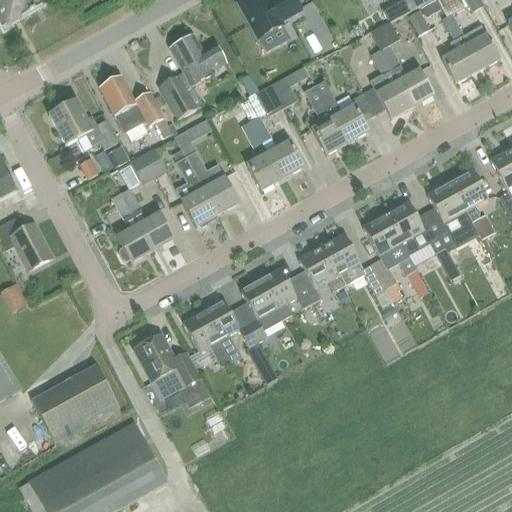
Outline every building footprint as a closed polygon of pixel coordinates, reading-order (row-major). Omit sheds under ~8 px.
[(0,0),(0,26),(3,32),(58,1),(57,0),(0,0)] [(268,0),(248,0),(238,6),(257,42),(284,28),(282,25),(302,15),(293,0),(273,0),(270,2),(268,0)] [(411,14),(432,3),(430,0),(403,0),(410,13),(411,14)] [(478,0),(462,0),(471,16),(484,9),(478,0)] [(430,34),(419,14),(408,20),(418,40),(430,34)] [(448,33),(458,28),(453,18),(443,23),(448,33)] [(380,52),(412,111),(434,99),(418,72),(406,79),(400,69),(389,48),(399,43),(389,26),(370,36),(380,52)] [(459,41),(464,39),(458,28),(448,33),(454,44),(449,46),(454,55),(441,62),(456,88),(477,76),(459,41)] [(464,39),(459,41),(477,76),(500,63),(481,29),(464,39)] [(194,38),(169,52),(182,76),(178,79),(177,78),(157,89),(174,118),(176,123),(201,109),(190,89),(215,76),(214,75),(227,67),(215,47),(203,54),(194,38)] [(390,124),(412,111),(380,52),(370,58),(379,75),(372,79),(371,87),(373,91),(362,97),(373,118),(384,112),(390,124)] [(109,85),(98,91),(124,137),(126,136),(130,145),(147,136),(142,128),(146,126),(148,131),(164,122),(150,95),(134,104),(121,79),(117,81),(111,81),(109,85)] [(271,88),(284,111),(297,104),(284,81),(271,88)] [(373,118),(362,97),(350,103),(353,108),(341,115),(335,104),(325,83),(314,89),(347,147),(368,136),(362,125),(373,118)] [(268,120),(284,111),(271,88),(255,97),(265,116),(268,120)] [(314,89),(303,95),(321,126),(311,131),(324,159),(347,147),(314,89)] [(251,100),(240,106),(249,124),(260,119),(265,116),(255,97),(251,100)] [(76,102),(47,118),(65,150),(86,139),(92,150),(99,145),(104,154),(117,147),(105,124),(96,129),(91,120),(87,122),(76,102)] [(260,119),(249,124),(262,147),(271,142),(272,142),(272,141),(260,119)] [(253,152),(262,147),(249,124),(240,129),(253,152)] [(271,142),(262,147),(267,156),(282,183),(304,171),(289,143),(276,151),(271,142)] [(511,150),(511,148),(509,149),(510,152),(489,163),(506,193),(508,192),(509,195),(499,200),(511,224),(511,150)] [(142,159),(155,182),(167,175),(154,152),(142,159)] [(186,160),(185,161),(197,182),(202,192),(217,219),(239,208),(218,170),(205,176),(194,156),(186,160)] [(260,196),(282,183),(267,156),(245,168),(260,196)] [(142,189),(155,182),(142,159),(130,166),(131,168),(140,186),(142,189)] [(0,160),(0,200),(14,193),(16,193),(0,160)] [(176,165),(175,166),(186,187),(192,198),(180,204),(196,232),(217,219),(202,192),(197,182),(185,161),(176,165)] [(87,184),(98,178),(90,164),(80,170),(87,184)] [(131,168),(119,175),(129,192),(130,191),(140,186),(131,168)] [(472,225),(480,221),(475,210),(489,202),(473,175),(452,185),(450,182),(448,183),(472,225)] [(434,211),(425,216),(440,242),(445,251),(444,251),(447,257),(457,251),(449,237),(442,227),(456,220),(462,231),(472,225),(448,183),(446,184),(448,187),(427,198),(434,211)] [(120,196),(153,255),(175,243),(159,216),(146,223),(140,213),(130,191),(129,192),(120,196)] [(120,196),(110,201),(127,233),(116,239),(122,251),(119,253),(118,256),(122,264),(126,265),(129,264),(131,267),(153,255),(120,196)] [(440,242),(425,216),(416,221),(409,207),(387,218),(386,215),(384,216),(407,257),(429,245),(436,256),(444,251),(445,251),(440,242)] [(383,221),(362,232),(378,260),(380,263),(382,262),(388,273),(400,266),(407,278),(416,274),(407,257),(384,216),(382,217),(383,221)] [(15,249),(29,274),(53,261),(35,226),(27,230),(21,218),(0,228),(0,246),(4,255),(15,249)] [(319,248),(343,289),(351,285),(346,274),(359,267),(344,239),(323,250),(321,247),(319,248)] [(333,295),(343,289),(319,248),(317,249),(319,252),(298,263),(304,274),(296,279),(311,307),(320,302),(314,291),(328,284),(333,295)] [(436,256),(434,257),(450,284),(460,279),(447,257),(444,251),(436,256)] [(380,263),(372,268),(386,292),(392,305),(400,300),(393,288),(396,286),(388,273),(382,262),(380,263)] [(372,268),(361,274),(375,298),(386,292),(372,268)] [(311,307),(296,279),(286,284),(281,273),(269,280),(268,276),(259,281),(282,323),(290,318),(285,308),(296,302),(301,312),(311,307)] [(273,328),(282,323),(259,281),(251,285),(253,288),(241,295),(246,306),(238,311),(257,346),(266,342),(256,324),(267,318),(273,328)] [(6,284),(0,286),(0,310),(14,305),(6,284)] [(257,346),(238,311),(229,315),(223,305),(211,311),(209,308),(201,312),(224,354),(224,355),(225,354),(231,366),(239,361),(233,350),(227,340),(238,334),(248,351),(257,346)] [(224,355),(224,354),(201,312),(193,317),(194,320),(182,327),(199,356),(209,350),(221,371),(231,366),(225,354),(224,355)] [(200,382),(186,355),(174,361),(162,337),(132,353),(150,387),(152,386),(159,400),(174,392),(176,396),(200,382)] [(0,404),(22,392),(0,354),(0,404)] [(55,447),(119,411),(95,368),(30,405),(55,447)] [(18,491),(29,511),(120,511),(168,486),(133,425),(27,484),(28,485),(18,491)] [(10,454),(28,447),(21,430),(3,437),(10,454)]
